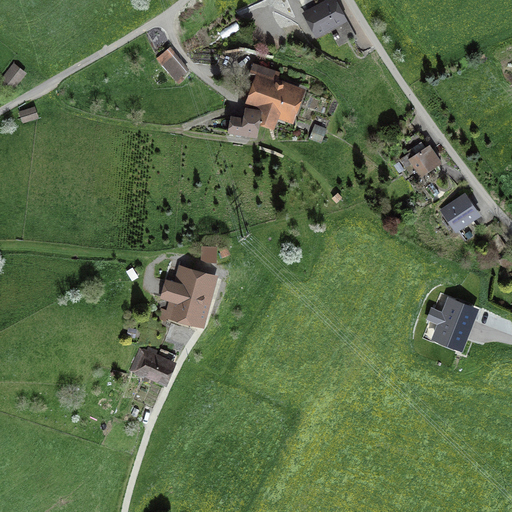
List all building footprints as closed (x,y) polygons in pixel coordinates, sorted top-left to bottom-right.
[(343,20),(332,0),(306,14),(317,34),(343,20)] [(187,70),(174,55),(163,65),(179,83),(183,79),(181,76),(187,70)] [(23,73),(13,65),(1,80),(11,88),(23,73)] [(263,108),(261,112),(258,121),(271,126),(276,113),(291,118),(300,93),(258,78),(248,103),(263,108)] [(33,108),(19,112),(23,121),(36,117),(33,108)] [(253,135),(258,121),(261,112),(247,109),(245,120),(232,117),(230,131),(253,135)] [(326,131),(316,127),(310,142),(320,147),(326,131)] [(420,177),(436,166),(431,159),(436,156),(430,146),(412,158),(409,154),(400,160),(405,166),(411,162),(420,177)] [(457,229),(478,214),(465,196),(444,210),(457,229)] [(202,247),(202,257),(216,258),(216,246),(207,246),(207,247),(202,247)] [(199,322),(213,276),(207,275),(209,270),(197,267),(196,271),(184,268),(180,282),(169,279),(166,292),(157,290),(156,293),(172,298),(169,310),(162,308),(160,318),(167,320),(169,313),(199,322)] [(485,313),(485,312),(452,298),(446,312),(441,310),(438,318),(448,322),(442,338),(459,345),(469,322),(479,326),(482,319),(488,321),(490,316),(485,313)] [(166,380),(176,354),(161,349),(157,359),(145,354),(139,370),(166,380)]
